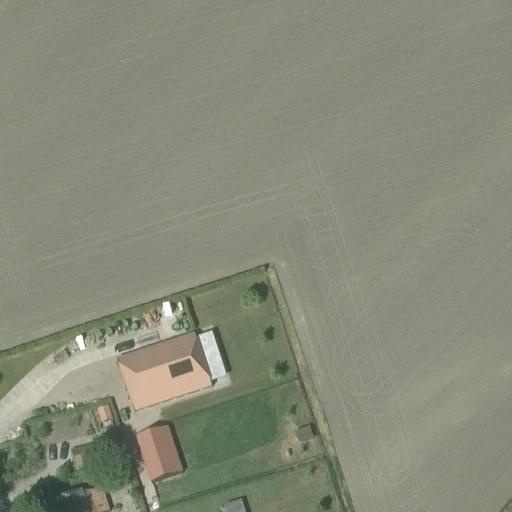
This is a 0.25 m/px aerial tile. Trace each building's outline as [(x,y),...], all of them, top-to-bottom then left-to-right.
[(194,337),(117,362),(134,414),(211,389),(194,337)] [(106,407),(97,410),(101,422),(110,418),(106,407)] [(191,489),(178,443),(147,452),(160,498),(191,489)] [(72,453),(76,469),(106,461),(102,445),(72,453)] [(53,503),(55,511),(104,511),(107,511),(102,494),(93,496),(91,492),(53,503)] [(242,511),(239,501),(225,506),(226,511),(242,511)]
